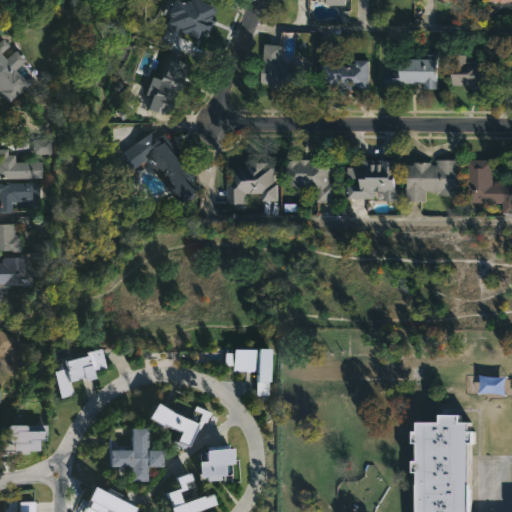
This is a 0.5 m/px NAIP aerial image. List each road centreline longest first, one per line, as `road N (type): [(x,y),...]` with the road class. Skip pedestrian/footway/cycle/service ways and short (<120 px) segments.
road 1 (residential): [(257,0),(222,110),(511,123)]
road 2 (residential): [(238,511),(255,488),(258,461),(255,440),(226,396),(176,370),(115,386)]
road 3 (residential): [(57,511),(63,438),(115,386)]
